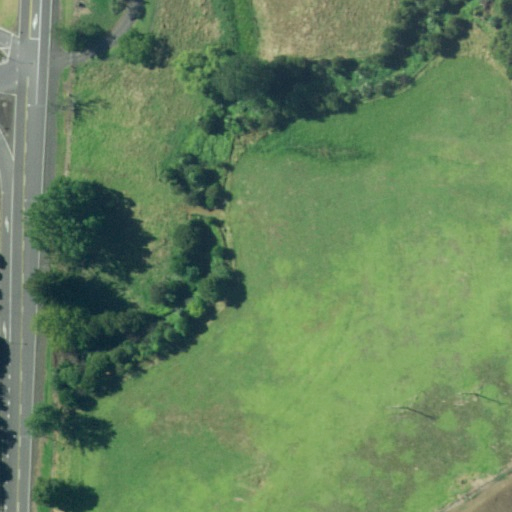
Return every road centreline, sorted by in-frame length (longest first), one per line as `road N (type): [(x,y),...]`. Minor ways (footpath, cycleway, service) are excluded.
road 1 (tertiary): [(14,511),(19,199)]
road 2 (track): [(30,73),(113,38),(136,0)]
road 3 (tertiary): [(19,199),(30,73)]
